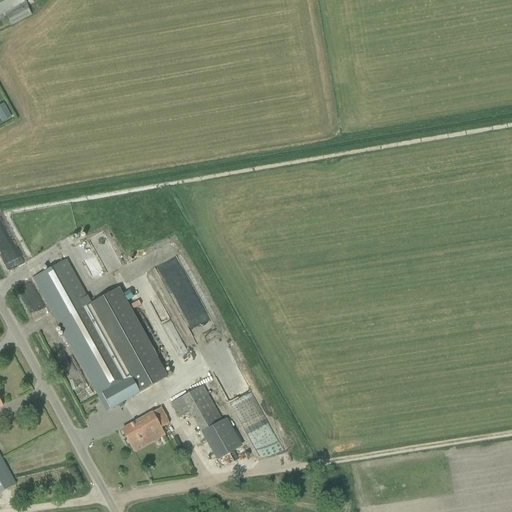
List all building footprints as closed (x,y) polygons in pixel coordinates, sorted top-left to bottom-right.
[(0,0),(0,19),(6,17),(10,25),(30,16),(22,0),(0,0)] [(9,113),(0,117),(3,122),(11,118),(9,113)] [(91,304),(66,260),(33,279),(57,323),(58,323),(107,411),(110,409),(111,410),(118,405),(122,403),(167,378),(118,289),(91,304)] [(200,388),(182,398),(170,404),(179,419),(190,412),(217,461),(238,449),(203,386),(200,388)] [(0,493),(15,485),(0,456),(0,407),(3,406),(0,400),(0,493)] [(161,408),(122,430),(130,446),(169,424),(161,408)]
